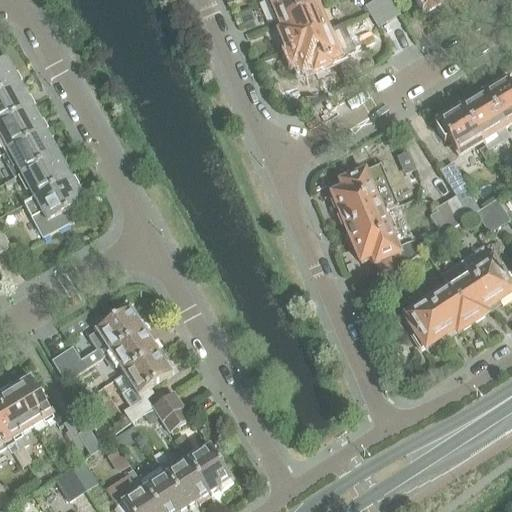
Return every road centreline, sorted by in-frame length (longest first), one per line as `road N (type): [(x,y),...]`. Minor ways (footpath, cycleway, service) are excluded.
road 1 (residential): [(385,426),(276,159)]
road 2 (residential): [(153,243),(288,492)]
road 3 (residential): [(17,0),(153,243)]
road 4 (residential): [(276,159),(511,23)]
road 5 (secondary): [(511,396),(348,480),(304,511)]
road 6 (secondary): [(347,511),(511,399)]
road 7 (residential): [(0,336),(153,243)]
road 8 (residential): [(276,159),(207,0)]
road 9 (residential): [(511,360),(385,426)]
